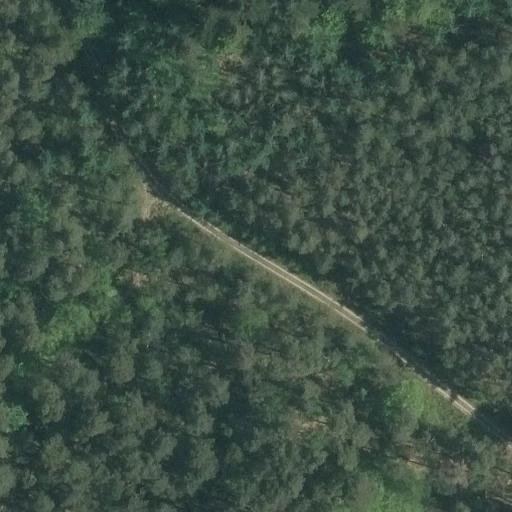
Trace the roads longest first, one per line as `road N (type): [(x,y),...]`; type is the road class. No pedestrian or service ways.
road 1 (track): [(152,182),(409,361),(511,444)]
road 2 (track): [(66,0),(125,140),(152,182)]
